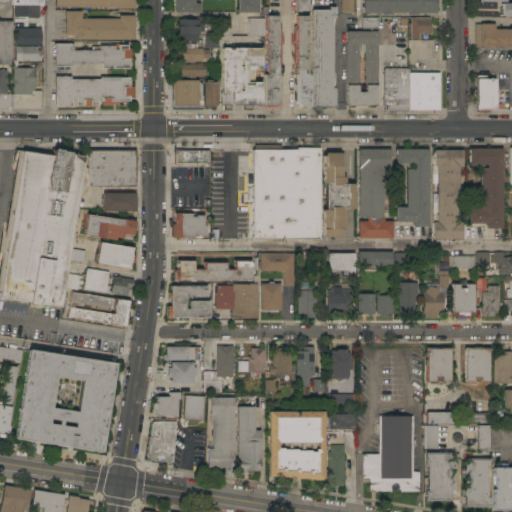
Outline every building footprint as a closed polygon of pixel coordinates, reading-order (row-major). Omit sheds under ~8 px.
[(13,0),(43,0),(43,5),(39,5),(39,17),(27,17),(27,5),(13,5),(13,0)] [(55,8),(55,0),(135,0),(135,8),(117,9),(117,7),(55,8)] [(259,0),(259,13),(238,13),(238,0),(194,0),(194,4),(200,4),(200,13),(174,13),(174,0),(259,0)] [(310,0),(310,12),(297,12),(297,0),(310,0)] [(341,0),(353,0),(353,13),(341,13),(341,0)] [(436,0),(436,6),(435,6),(435,13),(416,13),(416,15),(405,15),(405,13),(390,13),(390,15),(379,15),(379,13),(361,13),(361,2),(359,2),(359,0),(436,0)] [(511,17),(503,17),(503,16),(501,16),(501,10),(500,10),(500,4),(503,4),(503,3),(511,3),(511,17)] [(312,10),(329,10),(329,7),(335,7),(335,19),(332,18),(332,88),(335,88),(335,108),(312,107),(312,10)] [(74,40),(74,36),(65,36),(65,12),(81,12),(81,19),(119,19),(119,16),(134,16),(134,40),(74,40)] [(267,16),(278,16),(278,75),(266,75),(267,16)] [(296,76),(296,16),(308,16),(307,76),(296,76)] [(377,18),(377,29),(362,29),(362,18),(377,18)] [(429,18),(429,24),(431,24),(431,33),(419,33),(419,40),(411,39),(411,33),(408,33),(408,23),(410,23),(410,18),(429,18)] [(231,36),(218,36),(218,19),(231,19),(231,36)] [(247,19),(264,19),(264,37),(247,37),(247,19)] [(199,23),(203,23),(203,32),(198,32),(198,41),(178,41),(178,20),(199,20),(199,23)] [(11,59),(10,59),(10,65),(0,65),(0,21),(12,21),(11,59)] [(511,29),(511,47),(494,47),(494,48),(474,48),(475,24),(495,24),(495,29),(511,29)] [(21,45),(21,44),(14,44),(14,29),(21,29),(21,31),(41,31),(41,45),(21,45)] [(377,32),(377,106),(346,106),(346,32),(377,32)] [(204,36),(218,36),(218,48),(205,48),(204,36)] [(54,44),(73,44),(73,51),(91,51),(91,47),(99,47),(99,46),(110,46),(110,44),(119,44),(119,45),(127,45),(127,49),(131,49),(131,59),(129,59),(129,62),(131,62),(131,67),(129,67),(129,69),(100,69),(100,64),(71,64),(71,67),(54,67),(54,44)] [(261,70),(247,70),(247,82),(261,82),(261,104),(221,104),(221,46),(233,46),(233,48),(261,48),(261,70)] [(37,47),(37,52),(41,52),(41,61),(17,62),(17,47),(37,47)] [(203,49),(203,50),(210,50),(210,59),(203,59),(203,62),(195,62),(195,63),(185,63),(185,61),(177,61),(177,58),(175,58),(175,51),(177,51),(177,49),(203,49)] [(202,64),(203,67),(205,67),(205,75),(203,75),(203,76),(195,76),(195,78),(185,78),(185,77),(177,77),(177,74),(174,74),(174,67),(177,67),(177,65),(202,64)] [(35,68),(35,91),(41,91),(41,108),(13,108),(13,68),(35,68)] [(408,111),(384,111),(383,69),(408,69),(408,73),(408,110),(408,111)] [(0,110),(0,70),(7,70),(7,94),(10,94),(10,110),(0,110)] [(439,73),(439,110),(408,110),(408,73),(439,73)] [(278,75),(278,77),(280,77),(280,103),(279,105),(279,106),(277,108),(276,108),(275,109),(264,109),(264,75),(266,75),(278,75)] [(309,76),(309,107),(300,107),(296,103),(296,76),(307,76),(309,76)] [(494,83),(497,83),(497,89),(494,89),(494,108),(491,108),(491,110),(476,110),(476,76),(486,76),(486,79),(494,79),(494,83)] [(70,77),(70,80),(99,80),(99,77),(119,77),(119,78),(129,78),(129,80),(130,80),(130,85),(129,85),(129,87),(133,87),(133,97),(129,97),(129,102),(124,102),(124,103),(119,103),(119,104),(111,104),(110,106),(102,106),(102,101),(100,101),(100,97),(98,97),(98,105),(97,105),(97,107),(77,107),(77,105),(76,105),(76,98),(72,98),(72,107),(69,107),(69,108),(63,108),(63,107),(56,107),(56,97),(54,97),(55,77),(70,77)] [(216,106),(215,106),(215,108),(205,108),(205,106),(203,106),(203,83),(205,83),(205,80),(211,80),(211,82),(216,82),(216,106)] [(198,81),(198,83),(202,83),(202,95),(203,95),(203,110),(172,110),(172,83),(173,83),(173,81),(198,81)] [(296,150),(296,148),(320,148),(319,240),(283,239),(283,150),(296,150)] [(60,307),(41,304),(40,309),(28,307),(29,302),(0,297),(0,265),(2,254),(0,253),(0,243),(1,238),(4,238),(18,155),(15,155),(15,150),(52,156),(53,149),(70,152),(70,154),(84,157),(60,307)] [(174,149),(183,149),(183,150),(209,150),(209,165),(204,165),(204,164),(182,164),(182,165),(174,165),(174,149)] [(390,149),(390,170),(382,170),(382,218),(383,218),(383,221),(391,221),(391,238),(358,238),(357,222),(366,222),(366,218),(358,218),(358,149),(390,149)] [(428,227),(413,227),(413,222),(395,222),(395,207),(405,207),(405,170),(413,170),(413,164),(395,164),(395,149),(428,149),(428,227)] [(502,229),(485,229),(485,224),(468,224),(468,208),(472,208),(472,207),(479,207),(479,166),(468,166),(468,149),(502,149),(502,229)] [(88,150),(136,150),(136,187),(88,187),(88,150)] [(283,239),(252,239),(252,150),(283,150),(283,239)] [(433,184),(431,184),(431,166),(433,166),(433,164),(432,164),(432,159),(433,159),(433,150),(462,150),(462,167),(458,167),(458,222),(461,222),(461,224),(465,224),(464,239),(462,239),(462,240),(432,240),(433,184)] [(341,178),(344,178),(344,184),(353,184),(353,210),(344,210),(344,229),(341,229),(341,238),(323,237),(323,210),(325,210),(325,183),(323,183),(323,156),(325,156),(325,153),(339,153),(339,156),(341,156),(341,178)] [(102,212),(102,193),(135,194),(135,212),(102,212)] [(191,217),(195,217),(195,216),(203,216),(203,226),(205,226),(205,236),(198,236),(198,235),(193,235),(193,239),(184,239),(184,238),(171,239),(171,225),(174,225),(174,214),(186,213),(186,214),(191,214),(191,217)] [(124,220),(135,221),(133,236),(123,234),(122,239),(116,238),(115,241),(95,238),(95,237),(84,235),(87,215),(124,220)] [(134,248),(133,256),(135,256),(133,263),(132,263),(131,270),(96,265),(99,243),(134,248)] [(85,251),(83,263),(70,261),(72,249),(85,251)] [(391,252),(391,267),(387,267),(387,268),(381,268),(381,267),(357,267),(357,252),(391,252)] [(489,267),(476,267),(476,252),(489,252),(489,267)] [(511,274),(498,274),(498,263),(494,263),(494,252),(503,252),(503,258),(507,258),(507,257),(511,257),(511,274)] [(293,253),(293,286),(284,286),(284,282),(283,282),(283,271),(260,271),(260,253),(293,253)] [(393,253),(405,253),(405,267),(394,267),(393,253)] [(353,254),(353,272),(347,272),(347,277),(343,277),(343,280),(338,280),(338,277),(333,277),(333,272),(328,272),(327,254),(353,254)] [(474,256),(474,269),(449,269),(449,256),(474,256)] [(174,280),(174,270),(177,270),(177,260),(194,260),(194,269),(203,269),(203,262),(211,262),(211,261),(218,261),(218,262),(227,262),(227,269),(233,269),(233,260),(241,260),(241,258),(244,258),(244,260),(248,260),(248,259),(251,259),(251,281),(174,280)] [(312,261),(321,261),(320,281),(312,281),(312,261)] [(86,269),(108,272),(105,292),(83,289),(86,269)] [(424,318),(424,314),(423,314),(423,293),(425,293),(425,288),(427,288),(427,284),(438,284),(438,276),(439,276),(439,271),(448,271),(448,288),(439,288),(439,293),(443,293),(443,299),(447,299),(447,308),(443,308),(443,314),(436,314),(436,318),(424,318)] [(77,290),(66,288),(68,274),(79,276),(77,290)] [(133,280),(130,297),(127,296),(127,297),(109,294),(112,277),(133,280)] [(417,296),(414,295),(414,314),(398,314),(398,299),(396,299),(396,283),(399,283),(399,279),(409,279),(409,283),(417,283),(417,296)] [(473,312),(475,312),(475,315),(469,315),(469,318),(455,318),(455,315),(449,315),(449,312),(451,312),(451,284),(459,285),(459,281),(466,281),(466,284),(473,284),(473,312)] [(257,318),(231,318),(231,309),(213,309),(213,293),(215,293),(215,286),(230,286),(230,285),(248,285),(248,284),(257,284),(257,318)] [(259,284),(280,284),(280,311),(260,311),(259,284)] [(206,286),(206,297),(185,297),(185,310),(189,310),(189,301),(209,301),(209,318),(170,318),(170,319),(166,319),(166,306),(170,306),(170,286),(206,286)] [(498,313),(494,313),(494,317),(481,317),(481,293),(487,293),(487,286),(498,286),(498,313)] [(297,291),(300,291),(300,288),(311,287),(311,291),(315,291),(315,297),(316,297),(316,305),(314,305),(314,318),(303,318),(303,315),(297,315),(297,291)] [(327,315),(327,290),(331,290),(331,287),(341,287),(341,293),(342,293),(342,290),(349,290),(349,293),(350,293),(350,315),(327,315)] [(130,302),(125,327),(67,318),(71,292),(130,302)] [(373,314),(361,314),(361,316),(358,316),(358,315),(356,315),(356,294),(373,294),(373,314)] [(392,314),(387,314),(387,317),(380,317),(380,314),(376,314),(376,296),(392,296),(392,314)] [(0,346),(22,350),(20,361),(0,358),(0,346)] [(233,346),(233,377),(220,377),(220,381),(221,381),(221,393),(203,393),(203,381),(203,371),(216,371),(216,346),(233,346)] [(200,360),(165,361),(165,360),(163,360),(163,355),(165,355),(165,348),(187,347),(187,348),(199,348),(200,360)] [(313,376),(310,376),(310,379),(308,379),(309,387),(299,387),(299,376),(296,376),(296,352),(303,352),(303,347),(313,347),(313,376)] [(264,373),(248,373),(248,372),(237,372),(237,361),(247,361),(247,357),(250,357),(250,348),(264,348),(264,373)] [(426,352),(425,352),(425,348),(451,348),(451,352),(450,352),(450,382),(426,382),(426,352)] [(465,351),(464,351),(464,348),(472,348),(481,348),(490,348),(490,351),(488,351),(488,382),(465,382),(465,351)] [(268,366),(272,366),(272,349),(284,349),(284,352),(291,352),(291,376),(290,376),(290,384),(281,384),(281,376),(280,376),(280,374),(268,374),(268,366)] [(101,453),(14,439),(29,350),(115,364),(101,453)] [(349,370),(347,370),(347,377),(346,377),(346,379),(331,379),(331,377),(330,377),(330,370),(329,370),(329,354),(331,354),(331,351),(335,351),(335,350),(346,350),(346,354),(349,354),(349,370)] [(511,384),(493,384),(493,355),(501,355),(501,352),(511,352),(511,384)] [(192,363),(192,368),(195,368),(195,376),(193,376),(193,384),(171,384),(171,378),(168,378),(168,368),(171,368),(171,363),(192,363)] [(0,433),(0,406),(6,366),(17,367),(8,426),(9,427),(8,435),(0,433)] [(273,392),(273,380),(264,380),(264,391),(273,392)] [(323,392),(312,392),(312,380),(323,380),(323,392)] [(511,409),(503,409),(503,391),(507,391),(507,387),(511,387),(511,409)] [(155,416),(155,410),(152,410),(152,404),(155,403),(155,398),(168,398),(168,393),(178,393),(179,400),(176,400),(176,416),(155,416)] [(354,394),(354,408),(328,408),(328,394),(354,394)] [(203,421),(197,421),(197,423),(188,423),(188,421),(182,420),(183,396),(204,397),(203,421)] [(233,468),(207,468),(207,449),(212,449),(212,416),(210,416),(210,398),(234,398),(233,468)] [(254,431),(260,431),(260,472),(237,472),(237,408),(254,408),(254,431)] [(323,481),(307,481),(307,479),(297,479),(297,480),(294,480),(294,478),(284,478),(280,478),(280,477),(268,477),(268,412),(323,412),(323,481)] [(449,413),(449,422),(452,421),(452,424),(426,424),(426,413),(449,413)] [(488,413),(488,424),(465,424),(465,413),(488,413)] [(353,415),(353,429),(327,429),(327,415),(353,415)] [(412,472),(419,472),(419,492),(369,492),(369,478),(362,478),(362,455),(378,455),(378,416),(412,417),(412,472)] [(148,445),(147,445),(148,437),(149,437),(152,424),(152,423),(153,422),(154,422),(175,422),(172,462),(171,463),(170,463),(169,463),(148,460),(147,459),(146,458),(146,457),(148,445)] [(437,450),(426,450),(426,426),(437,426),(437,450)] [(488,450),(477,450),(477,426),(489,426),(488,450)] [(343,461),(345,461),(345,464),(343,464),(343,485),(338,485),(338,486),(336,486),(336,487),(334,487),(334,488),(330,488),(330,487),(327,487),(327,481),(327,453),(328,453),(328,452),(330,452),(330,445),(343,445),(343,461)] [(450,463),(453,463),(453,470),(450,470),(450,484),(453,484),(453,492),(450,492),(450,501),(425,501),(425,491),(427,491),(427,464),(425,464),(425,453),(450,453),(450,463)] [(464,508),(464,498),(461,498),(461,490),(464,490),(464,477),(461,477),(461,470),(464,470),(464,459),(467,459),(467,461),(487,460),(487,459),(490,459),(490,462),(488,462),(488,468),(488,472),(487,472),(487,493),(488,493),(488,505),(490,505),(490,508),(464,508)] [(493,490),(495,490),(495,477),(493,477),(493,468),(499,468),(499,464),(507,464),(507,466),(511,466),(511,511),(493,511),(493,490)] [(30,490),(27,511),(22,511),(21,511),(0,511),(0,507),(3,486),(30,490)] [(63,495),(60,511),(41,511),(42,508),(30,506),(33,490),(63,495)] [(64,511),(67,496),(77,498),(77,499),(88,501),(86,511),(64,511)]
